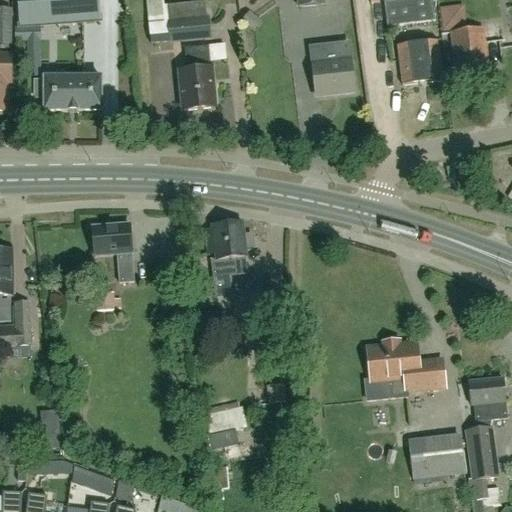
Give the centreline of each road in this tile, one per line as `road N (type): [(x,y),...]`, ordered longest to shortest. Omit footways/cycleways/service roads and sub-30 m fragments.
road 1 (primary): [(377,219),(168,182),(0,182)]
road 2 (unclassified): [(511,136),(417,153),(393,170),(383,190)]
road 3 (primary): [(511,265),(377,219)]
